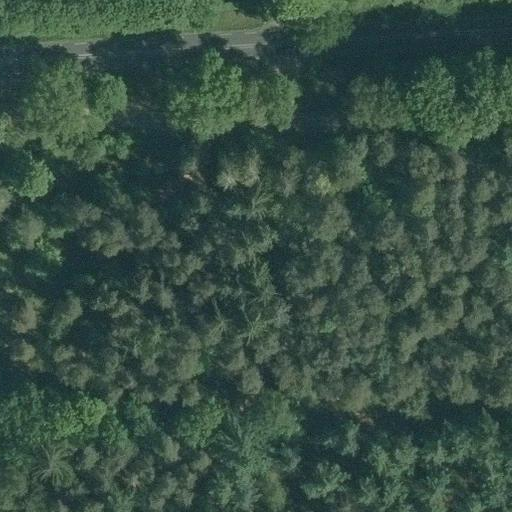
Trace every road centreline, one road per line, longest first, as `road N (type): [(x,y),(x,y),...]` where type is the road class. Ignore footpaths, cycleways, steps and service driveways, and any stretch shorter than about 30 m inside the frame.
road 1 (primary): [(0,57),(280,44)]
road 2 (unclassified): [(0,115),(277,122)]
road 3 (unclassified): [(277,122),(511,114)]
road 4 (primary): [(280,44),(511,28)]
